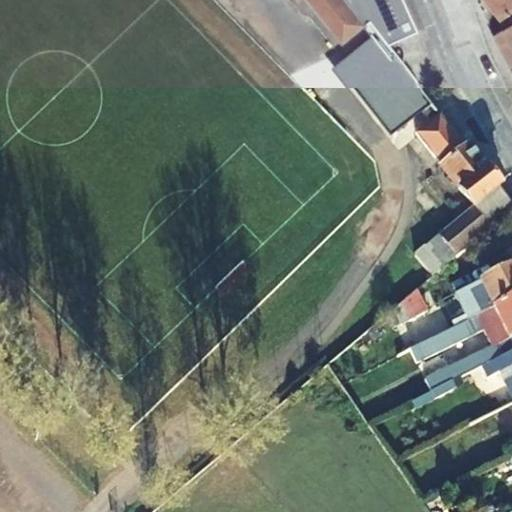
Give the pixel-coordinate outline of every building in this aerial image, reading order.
[(298,0),(299,0),(305,0),(342,44),(367,24),(346,0),(298,0)] [(430,123),(440,115),(423,95),(423,91),(423,88),(421,80),(419,76),(415,72),(406,59),(407,57),(407,54),(407,49),(405,45),(404,43),(402,38),(420,30),(406,0),(346,0),(367,24),(372,20),(398,50),(392,55),(371,31),(334,62),(393,137),(422,114),(430,123)] [(511,0),(485,0),(501,20),(511,11),(511,0)] [(511,25),(495,35),(511,68),(511,25)] [(442,167),(440,169),(474,208),(415,258),(433,279),(443,270),(456,259),(469,248),(511,212),(511,211),(511,206),(497,191),(500,188),(496,175),(486,167),(469,146),(466,148),(440,115),(430,123),(416,135),(442,167)] [(469,322),(511,300),(511,266),(469,289),(477,305),(465,311),(469,322)] [(431,308),(417,292),(396,310),(409,327),(431,308)] [(511,354),(511,353),(511,300),(469,322),(411,351),(418,363),(484,330),(493,348),(426,382),(432,393),(511,354)] [(511,353),(511,354),(511,356),(511,367),(500,374),(511,397),(511,353)]
